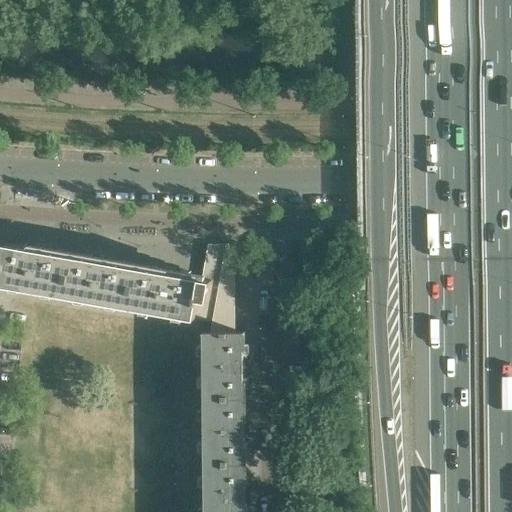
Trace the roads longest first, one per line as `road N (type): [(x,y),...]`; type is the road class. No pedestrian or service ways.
road 1 (motorway): [(381,0),(381,302),(396,511)]
road 2 (motorway): [(445,0),(451,511)]
road 3 (motorway): [(510,511),(504,0)]
road 4 (tertiary): [(352,180),(0,168)]
road 5 (tertiary): [(352,180),(511,178)]
road 6 (residential): [(275,511),(275,353)]
